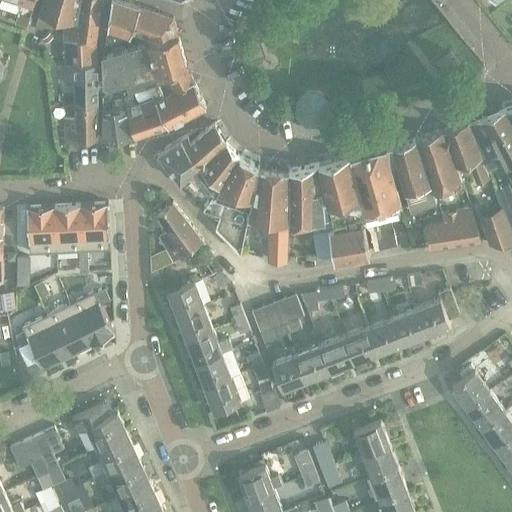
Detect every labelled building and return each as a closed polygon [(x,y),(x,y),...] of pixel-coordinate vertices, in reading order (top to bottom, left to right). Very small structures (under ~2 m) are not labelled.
[(10,0),(22,4),(17,22),(28,25),(33,7),(35,0),(10,0)] [(44,0),(40,14),(37,24),(53,28),(57,18),(62,0),(44,0)] [(62,0),(57,18),(65,20),(64,41),(77,41),(82,0),(62,0)] [(82,0),(77,41),(96,41),(102,0),(82,0)] [(125,0),(112,0),(107,42),(110,43),(130,37),(132,31),(141,6),(125,0)] [(148,37),(150,43),(178,36),(173,17),(141,6),(132,31),(148,37)] [(150,43),(103,56),(105,85),(108,88),(127,82),(130,90),(149,85),(149,84),(158,82),(159,83),(170,80),(175,90),(194,81),(190,74),(187,67),(179,36),(178,36),(150,43)] [(77,41),(64,41),(66,63),(66,81),(74,81),(74,103),(98,105),(98,64),(96,41),(77,41)] [(0,74),(2,72),(6,74),(8,71),(4,69),(5,61),(9,60),(8,57),(5,57),(1,50),(3,47),(0,45),(0,74)] [(156,98),(169,126),(207,107),(194,81),(175,90),(165,95),(159,83),(149,84),(156,98)] [(310,89),(301,98),(300,111),(310,121),(323,121),(333,112),(333,99),(324,89),(310,89)] [(124,96),(135,136),(169,126),(156,98),(135,105),(132,94),(124,96)] [(103,109),(104,140),(135,136),(124,96),(115,98),(118,106),(103,109)] [(75,117),(65,117),(66,141),(98,140),(98,105),(74,103),(75,117)] [(511,120),(505,108),(467,122),(487,158),(502,152),(511,171),(511,120)] [(467,122),(443,130),(456,164),(468,159),(477,178),(488,173),(486,167),(490,166),(487,158),(467,122)] [(186,136),(160,151),(182,177),(227,142),(214,124),(191,142),(186,136)] [(443,130),(415,138),(432,188),(454,180),(456,188),(465,186),(462,177),(460,178),(456,164),(443,130)] [(415,138),(387,146),(395,177),(402,175),(412,209),(436,199),(432,188),(415,138)] [(201,164),(196,168),(207,182),(198,195),(207,203),(239,155),(227,143),(201,164)] [(378,149),(351,156),(361,194),(368,222),(375,249),(396,244),(390,217),(383,219),(380,206),(401,201),(395,177),(387,146),(378,149)] [(207,203),(204,207),(222,213),(217,227),(240,251),(246,223),(248,214),(259,165),(239,155),(207,203)] [(343,158),(320,163),(329,203),(361,194),(351,156),(343,158)] [(300,167),(289,169),(290,225),(312,220),(318,257),(333,255),(329,229),(334,229),(332,216),(320,163),(300,167)] [(248,214),(246,223),(259,225),(260,216),(277,219),(277,223),(270,222),(269,259),(287,259),(289,169),(259,165),(248,214)] [(502,204),(511,226),(511,195),(506,184),(495,189),(502,204)] [(108,201),(81,203),(84,249),(88,249),(111,248),(108,201)] [(174,261),(200,242),(205,239),(174,201),(158,214),(167,230),(160,235),(174,261)] [(81,203),(54,204),(57,250),(79,249),(84,249),(81,203)] [(54,204),(27,206),(30,252),(57,250),(54,204)] [(511,237),(511,226),(502,204),(481,211),(480,212),(490,240),(511,238),(511,237)] [(426,224),(431,247),(480,237),(473,207),(441,214),(443,220),(426,224)] [(334,229),(329,229),(333,255),(334,262),(370,256),(364,223),(334,229)] [(84,249),(79,249),(80,260),(89,259),(88,249),(84,249)] [(17,252),(8,252),(8,256),(11,260),(17,260),(17,252)] [(31,256),(18,256),(18,268),(31,268),(31,256)] [(89,259),(80,260),(80,270),(89,270),(89,259)] [(223,287),(231,279),(221,269),(213,277),(223,287)] [(422,283),(420,273),(407,275),(408,285),(422,283)] [(381,279),(382,289),(396,287),(394,277),(381,279)] [(194,279),(168,290),(178,314),(204,304),(194,279)] [(368,291),(382,289),(381,279),(367,281),(368,291)] [(43,280),(35,284),(41,297),(50,292),(43,280)] [(343,285),(329,287),(330,297),(334,307),(333,297),(344,295),(343,285)] [(316,289),(302,291),(310,312),(321,311),(320,309),(334,307),(330,297),(329,287),(316,289)] [(441,296),(417,306),(427,333),(452,323),(449,317),(460,313),(458,308),(451,287),(449,288),(440,292),(441,296)] [(95,290),(71,301),(91,343),(116,331),(95,290)] [(9,291),(0,292),(0,308),(11,307),(17,307),(14,291),(9,291)] [(294,319),(298,317),(305,314),(297,292),(286,296),(294,319)] [(283,323),(285,322),(294,319),(286,296),(275,300),(283,323)] [(264,304),(273,327),(283,323),(275,300),(264,304)] [(71,301),(47,313),(67,355),(91,343),(71,301)] [(230,306),(236,320),(245,316),(240,303),(230,306)] [(204,304),(178,314),(187,338),(213,328),(204,304)] [(261,331),(272,327),(273,327),(264,304),(253,309),(261,331)] [(417,306),(392,315),(403,342),(427,333),(417,306)] [(47,313),(23,325),(25,329),(30,341),(43,367),(67,355),(47,313)] [(392,315),(368,325),(379,351),(403,342),(392,315)] [(241,333),(250,329),(245,316),(236,320),(241,333)] [(285,322),(289,332),(302,327),(298,317),(294,319),(285,322)] [(275,337),(289,332),(285,322),(283,323),(273,327),(272,327),(275,337)] [(368,325),(345,334),(355,360),(379,351),(368,325)] [(213,328),(187,338),(196,362),(222,351),(233,347),(230,337),(218,341),(213,328)] [(30,341),(25,329),(16,334),(21,345),(30,341)] [(345,334),(321,343),(331,370),(355,360),(345,334)] [(321,343),(297,352),(308,379),(331,370),(321,343)] [(0,348),(0,355),(4,362),(12,357),(4,345),(0,348)] [(249,354),(254,367),(263,364),(258,350),(249,354)] [(222,351),(196,362),(205,385),(232,375),(222,351)] [(297,352),(273,362),(283,388),(308,379),(297,352)] [(254,367),(263,391),(260,392),(267,412),(280,407),(273,388),(263,364),(254,367)] [(452,385),(467,405),(489,389),(474,369),(452,385)] [(232,375),(205,385),(215,410),(241,400),(250,396),(241,372),(232,375)] [(467,405),(482,425),(504,408),(489,389),(467,405)] [(103,403),(73,417),(79,430),(88,426),(98,447),(129,433),(118,409),(108,414),(103,403)] [(482,425),(496,444),(511,431),(511,419),(504,408),(482,425)] [(356,429),(365,452),(391,442),(382,420),(356,429)] [(44,431),(53,452),(64,447),(55,426),(44,431)] [(32,436),(42,457),(53,452),(44,431),(32,436)] [(511,431),(496,444),(510,463),(511,462),(511,431)] [(98,447),(88,452),(93,462),(103,457),(109,470),(140,456),(129,433),(98,447)] [(21,441),(31,462),(42,457),(32,436),(21,441)] [(20,467),(31,462),(21,441),(10,446),(20,467)] [(313,446),(322,468),(335,463),(326,441),(313,446)] [(365,452),(373,475),(399,465),(391,442),(365,452)] [(295,455),(303,476),(316,471),(308,450),(295,455)] [(42,457),(49,471),(60,465),(53,452),(42,457)] [(140,456),(109,470),(120,493),(151,479),(140,456)] [(31,462),(37,476),(49,471),(42,457),(31,462)] [(240,472),(249,496),(275,486),(282,483),(279,474),(272,477),(266,462),(265,463),(264,457),(254,461),(256,466),(240,472)] [(322,468),(326,479),(329,486),(342,481),(339,474),(335,463),(322,468)] [(49,471),(54,483),(59,481),(63,491),(73,487),(68,476),(66,478),(60,465),(49,471)] [(373,475),(382,497),(408,487),(399,465),(373,475)] [(43,488),(51,484),(54,483),(49,471),(37,476),(43,488)] [(307,486),(320,481),(316,471),(303,476),(307,486)] [(151,479),(120,493),(128,511),(141,511),(162,502),(151,479)] [(249,496),(255,511),(275,511),(284,509),(275,486),(249,496)] [(382,497),(387,511),(412,511),(417,511),(408,487),(382,497)] [(0,493),(0,511),(18,511),(26,509),(21,499),(11,504),(5,491),(0,493)] [(326,496),(317,501),(320,510),(320,511),(335,511),(333,505),(329,495),(326,496)] [(68,501),(72,511),(80,511),(86,509),(80,496),(68,501)] [(337,504),(333,505),(335,511),(343,511),(350,510),(347,500),(337,504)] [(166,511),(162,502),(141,511),(166,511)]
